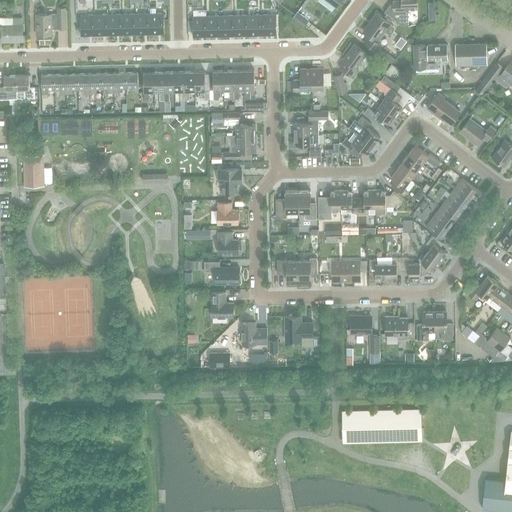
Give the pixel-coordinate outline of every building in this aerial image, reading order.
[(403,26),(407,26),(407,8),(417,8),(416,0),(401,0),(393,1),(393,4),(389,4),(384,11),(387,13),(393,18),(403,26)] [(58,13),(36,14),(36,34),(52,33),(52,27),(66,27),(66,6),(58,7),(58,13)] [(292,17),(304,26),(308,19),(297,11),(292,17)] [(149,12),(136,13),(136,33),(150,33),(149,12)] [(164,12),(149,12),(150,33),(164,33),(164,12)] [(377,41),(384,31),(387,33),(390,33),(394,28),(392,25),(390,23),(390,22),(383,18),(376,12),(363,30),(368,34),(364,41),(376,50),(381,43),(377,41)] [(108,13),(94,14),(95,34),(109,34),(108,13)] [(122,13),(108,13),(109,34),(122,34),(122,13)] [(136,13),(122,13),(122,34),(136,33),(136,13)] [(276,13),(262,14),(262,34),(276,34),(276,13)] [(387,13),(383,18),(390,22),(393,18),(387,13)] [(94,14),(80,14),(81,35),(95,34),(94,14)] [(234,14),(220,15),(221,35),(234,35),(234,14)] [(248,14),(234,14),(234,35),(248,35),(248,14)] [(262,14),(248,14),(248,35),(262,34),(262,14)] [(206,15),(192,15),(192,19),(193,30),(193,36),(207,36),(206,15)] [(220,15),(206,15),(207,36),(221,35),(220,15)] [(22,24),(22,17),(13,17),(2,17),(2,20),(0,20),(0,32),(2,32),(2,40),(23,40),(23,24),(22,24)] [(346,56),(339,66),(353,77),(359,69),(356,67),(362,58),(369,63),(373,58),(366,53),(367,52),(354,42),(345,55),(346,56)] [(486,42),(456,43),(456,65),(487,64),(486,42)] [(424,44),(414,44),(414,68),(425,67),(439,67),(438,59),(447,58),(447,43),(437,44),(437,45),(435,45),(435,44),(428,44),(428,47),(424,47),(424,44)] [(411,59),(408,57),(412,52),(404,44),(391,59),(402,69),(411,59)] [(500,74),(510,82),(511,81),(511,62),(510,61),(500,74)] [(496,62),(476,89),(482,94),(503,66),(496,62)] [(312,87),(312,67),(300,68),(300,79),(293,79),(293,92),(301,91),(301,88),(312,87)] [(323,67),(312,67),(312,87),(324,87),(323,67)] [(234,98),(234,69),(223,70),(224,89),(229,89),(229,98),(234,98)] [(244,88),(244,69),(234,69),(234,98),(239,98),(239,88),(244,88)] [(244,69),(244,88),(244,98),(255,97),(254,69),(244,69)] [(195,89),(194,70),(184,71),(185,99),(190,99),(189,89),(195,89)] [(205,70),(194,70),(195,89),(200,89),(200,99),(205,99),(205,70)] [(224,89),(223,70),(213,70),(213,74),(209,74),(209,89),(213,89),(214,98),(219,98),(218,89),(224,89)] [(154,90),(154,71),(143,72),(144,100),(149,100),(149,90),(154,90)] [(164,99),(164,71),(154,71),(154,90),(159,90),(160,100),(160,105),(165,105),(165,104),(164,99)] [(174,90),(174,71),(164,71),(164,99),(169,99),(169,90),(174,90)] [(185,99),(184,71),(174,71),(174,90),(180,90),(180,99),(185,99)] [(102,87),(102,72),(90,73),(90,92),(96,92),(96,88),(102,87)] [(114,92),(114,72),(102,72),(102,87),(108,87),(108,92),(114,92)] [(126,87),(125,72),(114,72),(114,92),(120,92),(120,87),(126,87)] [(138,72),(125,72),(126,87),(132,87),(132,91),(138,91),(138,72)] [(342,72),(334,74),(339,93),(349,90),(346,81),(345,81),(342,72)] [(54,88),(54,73),(41,74),(42,93),(46,93),(48,93),(48,88),(54,88)] [(66,93),(66,73),(54,73),(54,88),(60,88),(60,93),(66,93)] [(78,88),(78,73),(66,73),(66,93),(72,93),(72,88),(78,88)] [(90,92),(90,73),(78,73),(78,88),(84,88),(84,92),(90,92)] [(0,97),(17,97),(17,74),(4,75),(4,87),(0,86),(0,97)] [(29,74),(17,74),(17,97),(35,97),(34,86),(30,86),(29,74)] [(384,74),(380,80),(391,88),(396,92),(399,94),(407,100),(411,95),(400,87),(384,74)] [(399,94),(396,92),(391,88),(386,95),(380,103),(396,115),(402,106),(394,100),(399,94)] [(416,92),(413,96),(419,100),(422,96),(416,92)] [(439,116),(440,115),(451,123),(460,111),(443,98),(444,96),(438,92),(427,107),(439,116)] [(373,106),(379,99),(373,94),(367,102),(373,106)] [(396,115),(380,103),(374,111),(368,107),(364,112),(374,119),(377,114),(390,124),(396,115)] [(294,122),(294,133),(318,133),(318,118),(328,118),(328,110),(308,110),(309,122),(294,122)] [(224,112),(212,112),(212,122),(224,121),(225,124),(236,124),(236,123),(239,123),(239,118),(240,118),(240,111),(224,112)] [(364,125),(358,133),(374,145),(380,136),(368,127),(371,122),(362,115),(358,120),(364,125)] [(176,126),(181,120),(177,116),(171,121),(176,126)] [(470,118),(460,130),(469,138),(469,139),(476,144),(482,136),(487,140),(495,129),(490,125),(486,130),(470,118)] [(127,120),(127,131),(142,130),(142,119),(127,120)] [(60,122),(61,129),(78,129),(77,121),(60,122)] [(236,124),(236,134),(256,134),(255,123),(239,123),(236,123),(236,124)] [(374,145),(358,133),(355,131),(349,139),(346,137),(342,142),(351,149),(355,144),(367,154),(374,145)] [(319,143),(318,133),(294,133),(294,144),(310,144),(310,149),(320,149),(320,143),(319,143)] [(225,151),(213,151),(213,158),(222,157),(241,157),(241,151),(256,151),(256,134),(236,134),(232,134),(226,134),(226,145),(232,145),(232,151),(225,151)] [(511,144),(505,139),(492,156),(504,165),(511,154),(511,144)] [(334,149),(325,149),(325,155),(339,155),(339,143),(334,143),(334,149)] [(440,160),(429,152),(428,154),(415,144),(409,152),(422,162),(425,158),(436,166),(440,160)] [(422,163),(422,162),(409,152),(403,160),(420,173),(426,166),(422,163)] [(23,155),(24,185),(45,184),(44,166),(41,166),(41,154),(23,155)] [(420,173),(403,160),(397,169),(410,178),(413,174),(420,179),(423,175),(420,173)] [(222,168),(222,169),(219,169),(219,176),(220,176),(220,182),(222,182),(222,193),(228,193),(234,193),(238,193),(238,182),(238,178),(242,178),(242,169),(238,169),(238,167),(222,168)] [(408,182),(410,178),(397,169),(391,177),(394,180),(391,185),(404,194),(411,184),(408,182)] [(462,177),(455,187),(470,199),(477,189),(462,177)] [(420,187),(417,191),(422,195),(426,190),(420,187)] [(470,199),(455,187),(448,197),(463,208),(470,199)] [(341,206),(341,189),(334,189),(334,190),(330,191),(330,198),(318,199),(318,218),(332,218),(332,211),(335,211),(335,206),(341,206)] [(358,212),(358,198),(352,198),(352,190),(348,190),(348,189),(341,189),(341,206),(341,213),(345,212),(347,210),(352,210),(352,212),(358,212)] [(375,206),(374,189),(368,189),(368,190),(364,190),(364,198),(358,198),(358,212),(369,212),(369,213),(375,213),(375,206)] [(381,189),(374,189),(375,206),(375,213),(385,213),(385,206),(397,206),(403,197),(395,190),(394,189),(393,189),(394,190),(390,194),(385,194),(385,190),(381,190),(381,189)] [(276,215),(286,215),(286,211),(299,211),(298,190),(285,190),(285,198),(276,198),(276,215)] [(310,205),(310,190),(298,190),(299,211),(305,211),(305,218),(317,218),(317,205),(310,205)] [(463,208),(448,197),(440,206),(456,218),(463,208)] [(232,208),(232,201),(218,201),(218,209),(217,209),(217,210),(211,210),(211,221),(218,221),(218,223),(238,222),(238,208),(232,208)] [(456,218),(440,206),(433,216),(448,227),(456,218)] [(448,227),(433,216),(426,226),(441,237),(448,227)] [(412,219),(403,220),(403,231),(412,230),(412,219)] [(341,225),(330,225),(330,233),(342,233),(341,225)] [(232,231),(218,231),(218,239),(218,253),(239,252),(238,238),(232,239),(232,231)] [(511,235),(506,231),(500,239),(511,248),(511,235)] [(431,246),(427,251),(441,261),(445,256),(444,255),(446,252),(440,247),(443,242),(444,243),(444,242),(443,241),(442,241),(432,234),(426,243),(431,246)] [(437,266),(441,261),(427,251),(424,256),(421,254),(418,258),(420,262),(420,273),(425,273),(426,271),(429,273),(430,273),(429,273),(433,268),(434,269),(436,266),(437,266)] [(386,279),(386,256),(377,257),(377,258),(369,259),(369,269),(369,271),(370,271),(370,270),(375,270),(375,278),(380,278),(380,280),(386,279)] [(403,270),(403,256),(392,256),(386,256),(386,279),(393,279),(393,278),(397,278),(397,270),(403,270)] [(420,279),(420,273),(420,262),(413,262),(413,258),(409,258),(409,256),(403,256),(403,270),(409,270),(409,278),(413,278),(413,279),(420,279)] [(311,272),(317,272),(317,257),(310,257),(310,259),(297,260),(298,281),(311,280),(311,272)] [(287,260),(287,259),(277,259),(277,273),(287,272),(287,281),(298,281),(297,260),(287,260)] [(366,259),(331,260),(332,280),(361,280),(361,271),(367,270),(366,259)] [(239,283),(239,266),(220,266),(220,260),(204,261),(204,270),(215,270),(215,283),(239,283)] [(8,282),(8,276),(4,276),(4,263),(0,263),(0,294),(5,294),(4,282),(8,282)] [(496,284),(498,283),(487,275),(480,284),(475,280),(467,292),(476,298),(481,292),(487,297),(488,295),(496,284)] [(510,294),(496,284),(488,295),(493,298),(490,303),(498,310),(502,305),(510,294)] [(226,302),(226,291),(212,291),(212,302),(211,302),(211,316),(213,316),(213,321),(227,321),(227,316),(233,316),(233,302),(226,302)] [(511,312),(511,295),(510,294),(502,305),(511,312)] [(435,331),(435,311),(423,311),(423,323),(417,323),(417,339),(429,339),(429,331),(435,331)] [(446,311),(435,311),(435,331),(441,331),(441,339),(453,339),(453,323),(446,323),(446,311)] [(313,334),(313,321),(301,321),(301,315),(285,315),(285,340),(302,339),(302,336),(313,336),(313,334)] [(394,315),(385,315),(385,334),(398,334),(398,338),(415,338),(414,322),(408,322),(408,317),(394,317),(394,315)] [(371,331),(371,316),(351,316),(351,332),(371,331)] [(475,331),(480,335),(481,333),(487,325),(482,321),(475,331)] [(267,327),(256,327),(256,322),(242,322),(242,343),(256,343),(267,342),(267,327)] [(467,325),(462,332),(468,336),(473,329),(467,325)] [(493,345),(503,332),(497,327),(487,340),(493,345)] [(510,337),(503,332),(493,345),(500,350),(510,337)] [(481,333),(480,335),(474,342),(479,346),(486,337),(481,333)] [(278,351),(278,340),(270,340),(270,351),(278,351)] [(230,350),(210,350),(211,365),(230,365),(230,350)] [(342,439),(423,437),(422,408),(341,410),(342,439)] [(486,477),(482,508),(511,510),(511,429),(511,430),(506,479),(486,477)]
